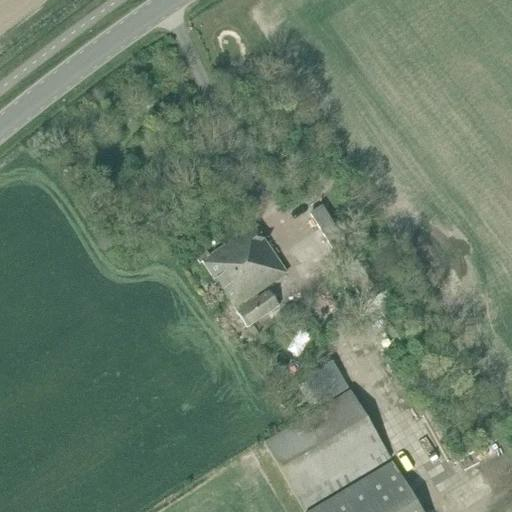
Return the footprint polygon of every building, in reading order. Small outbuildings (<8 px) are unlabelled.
[(251,227),(219,250),(255,300),(258,298),(257,296),(286,275),(251,227)] [(255,300),(219,250),(210,257),(204,249),(194,257),(199,264),(202,263),(236,309),(243,303),(246,307),(255,300)] [(365,256),(348,267),(366,292),(367,291),(372,299),(383,292),(378,284),(382,280),(365,256)] [(267,291),(258,298),(255,300),(246,307),(237,313),(248,327),(278,306),(267,291)] [(321,408),(262,443),(303,511),(390,459),(350,391),(333,362),(303,379),(305,382),(298,387),(311,407),(318,403),(321,408)] [(421,511),(392,462),(308,511),(421,511)]
